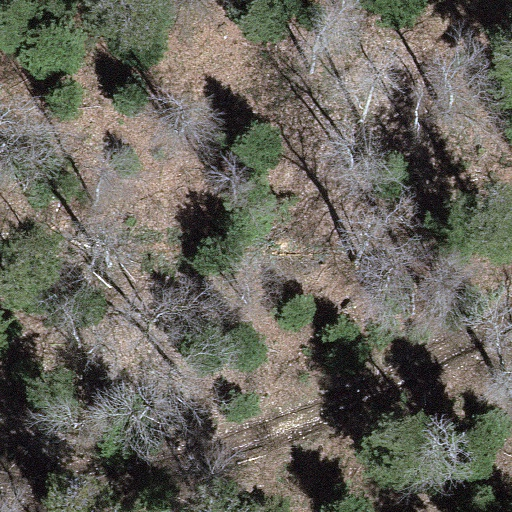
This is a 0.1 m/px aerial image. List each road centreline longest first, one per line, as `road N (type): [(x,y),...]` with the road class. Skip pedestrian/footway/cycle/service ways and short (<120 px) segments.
road 1 (track): [(511,314),(325,416),(0,447)]
road 2 (track): [(0,453),(197,511)]
